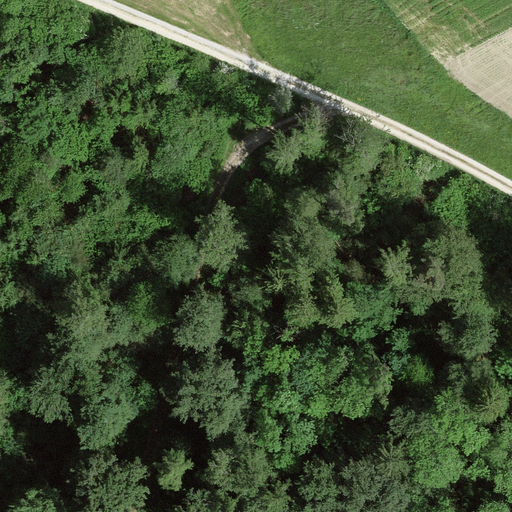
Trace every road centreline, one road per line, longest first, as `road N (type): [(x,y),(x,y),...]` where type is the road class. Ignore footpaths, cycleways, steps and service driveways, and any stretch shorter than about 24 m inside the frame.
road 1 (track): [(339,108),(261,132),(226,170),(131,511)]
road 2 (track): [(511,190),(82,0)]
